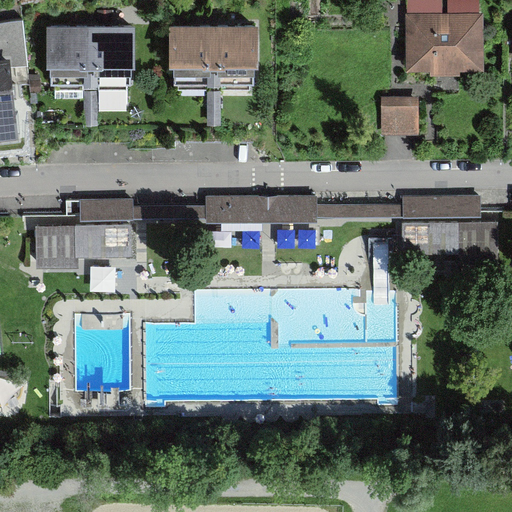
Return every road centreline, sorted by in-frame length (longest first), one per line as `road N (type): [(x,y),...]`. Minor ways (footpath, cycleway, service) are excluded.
road 1 (track): [(511,479),(0,501)]
road 2 (residential): [(0,189),(511,177)]
